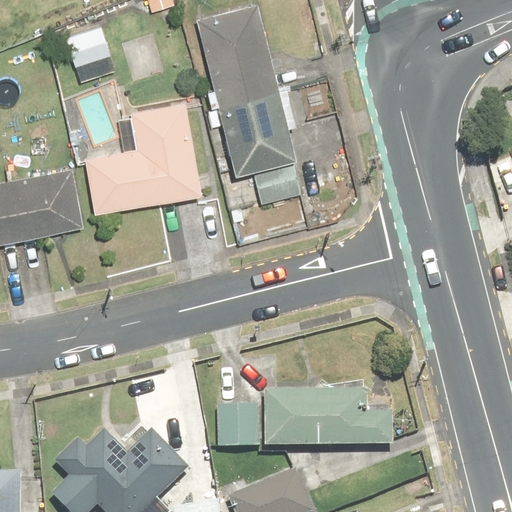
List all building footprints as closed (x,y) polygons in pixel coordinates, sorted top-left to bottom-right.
[(267,2),(192,21),(230,169),(305,150),(267,2)] [(105,27),(70,39),(82,76),(117,65),(105,27)] [(195,132),(187,133),(182,94),(122,106),(127,143),(76,153),(83,209),(202,185),(195,132)] [(70,165),(0,175),(0,225),(77,215),(70,165)] [(209,383),(209,441),(391,440),(390,382),(209,383)] [(140,425),(124,443),(101,423),(85,441),(71,430),(44,461),(56,471),(43,486),(73,511),(83,511),(93,500),(107,511),(134,511),(180,459),(140,425)] [(0,458),(0,511),(15,511),(15,458),(0,458)] [(310,511),(294,463),(217,488),(225,511),(310,511)]
